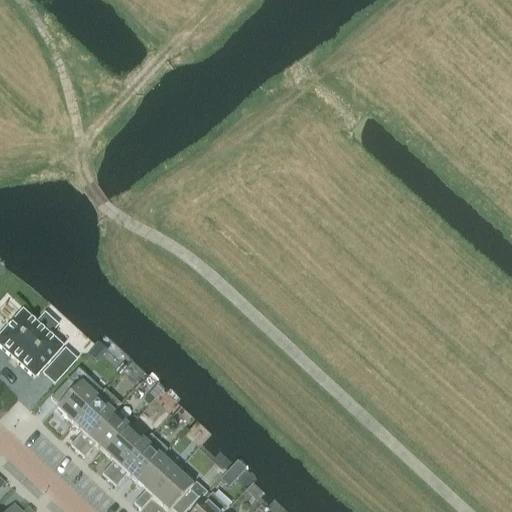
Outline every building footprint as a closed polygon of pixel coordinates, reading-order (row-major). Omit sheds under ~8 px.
[(21,315),(0,337),(0,351),(33,381),(61,350),(47,338),(55,328),(43,317),(34,327),(21,315)] [(63,353),(42,377),(53,387),(74,363),(63,353)] [(55,412),(72,428),(96,402),(79,387),(76,390),(68,382),(50,401),(58,409),(55,412)] [(70,448),(77,454),(111,416),(96,402),(72,428),(81,436),(70,448)] [(111,416),(77,454),(83,460),(95,448),(104,456),(127,430),(111,416)] [(102,477),(109,483),(150,437),(143,445),(127,430),(104,456),(113,465),(102,477)] [(150,437),(109,483),(116,490),(127,477),(136,486),(160,460),(167,452),(150,437)] [(160,460),(136,486),(144,494),(134,506),(140,511),(141,511),(152,501),(152,500),(175,474),(160,460)] [(152,500),(152,501),(164,511),(170,511),(171,511),(187,511),(198,501),(205,493),(195,484),(191,488),(175,474),(152,500)] [(196,511),(227,511),(228,511),(212,496),(210,498),(207,495),(205,493),(198,501),(201,500),(205,503),(196,511)]
